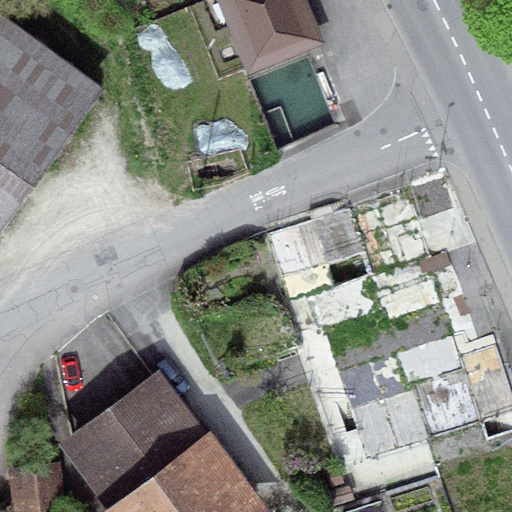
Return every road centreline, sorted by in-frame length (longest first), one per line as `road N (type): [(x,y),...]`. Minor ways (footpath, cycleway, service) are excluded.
road 1 (unclassified): [(487,111),(423,130),(0,305)]
road 2 (secondary): [(434,0),(487,111)]
